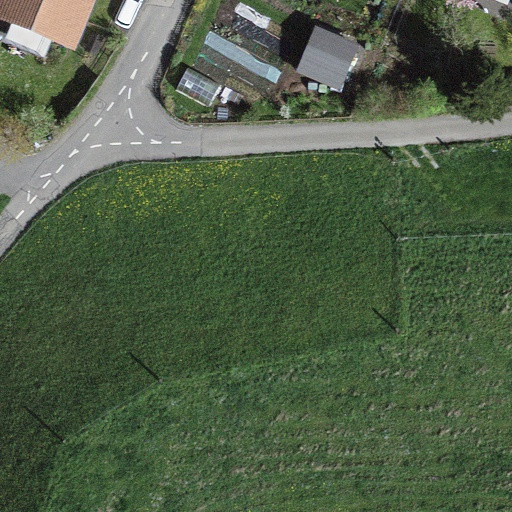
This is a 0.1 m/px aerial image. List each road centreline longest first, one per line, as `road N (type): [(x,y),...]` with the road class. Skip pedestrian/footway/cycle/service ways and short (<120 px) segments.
road 1 (residential): [(104,134),(175,150),(231,150),(511,131)]
road 2 (residential): [(104,134),(175,0)]
